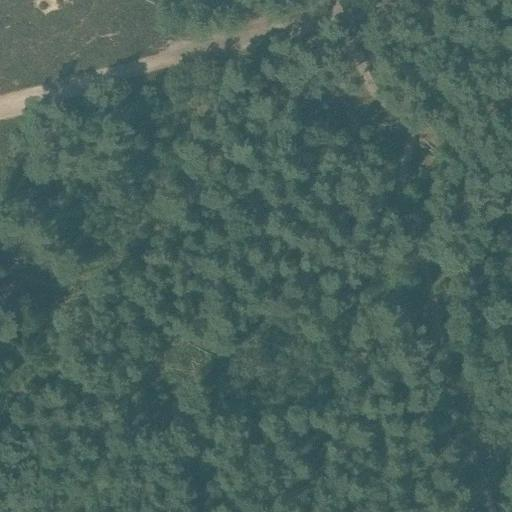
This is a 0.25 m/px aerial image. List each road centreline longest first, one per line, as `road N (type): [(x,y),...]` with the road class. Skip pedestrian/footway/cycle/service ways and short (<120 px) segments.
road 1 (track): [(326,1),(364,116),(397,114),(428,149),(419,186),(393,210),(458,395),(443,415),(450,439),(475,452),(493,511)]
road 2 (track): [(0,94),(326,1)]
